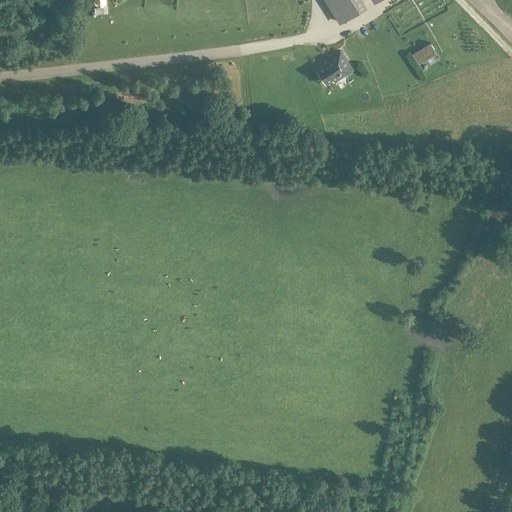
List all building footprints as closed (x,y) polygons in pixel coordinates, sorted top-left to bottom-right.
[(223,0),(223,8),(234,9),(235,0),(223,0)] [(357,0),(326,0),(341,22),(363,8),(357,0)] [(359,32),(355,34),(360,44),(365,41),(359,32)] [(437,53),(430,42),(412,54),(419,64),(437,53)] [(324,62),(315,68),(324,83),(331,79),(333,82),(353,70),(340,49),(323,60),(324,62)]
